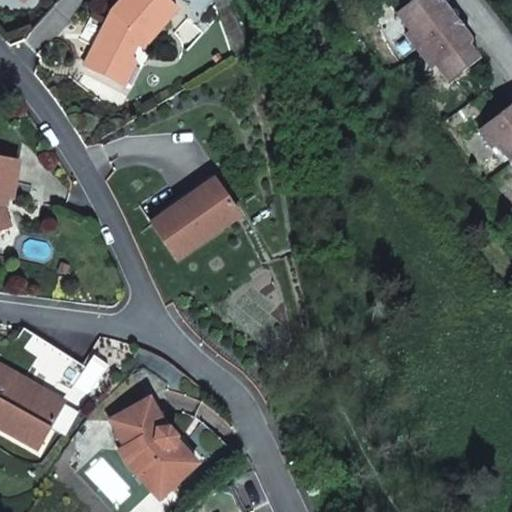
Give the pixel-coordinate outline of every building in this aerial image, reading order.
[(120,0),(112,10),(84,64),(117,81),(131,54),(129,49),(133,41),(143,46),(146,41),(147,42),(177,8),(168,0),(120,0)] [(455,43),(438,19),(446,13),(448,10),(449,8),(448,6),(448,4),(446,3),(443,2),(439,3),(429,10),(422,0),(415,0),(398,13),(411,31),(407,34),(433,68),(438,65),(450,82),(472,65),(462,52),(471,46),(473,44),(474,41),(473,39),(472,37),(469,35),(468,35),(465,35),(455,43)] [(131,54),(117,81),(124,84),(136,61),(131,54)] [(498,145),(511,162),(511,117),(506,110),(479,130),(493,148),(498,145)] [(13,198),(19,161),(0,157),(0,229),(10,225),(3,206),(4,196),(13,198)] [(181,201),(185,206),(217,183),(211,173),(178,196),(181,201)] [(178,258),(240,215),(217,183),(185,206),(181,201),(152,222),(178,258)] [(73,359),(35,335),(25,348),(38,357),(25,377),(45,389),(42,393),(50,397),(73,359)] [(0,427),(40,449),(66,404),(50,397),(42,393),(45,389),(25,377),(16,372),(12,377),(0,366),(0,427)] [(150,392),(144,395),(159,422),(166,422),(150,392)] [(144,395),(110,413),(125,440),(119,443),(125,455),(158,491),(192,461),(174,441),(175,434),(176,430),(168,422),(166,422),(159,422),(144,395)] [(175,434),(174,441),(192,461),(196,457),(175,434)]
